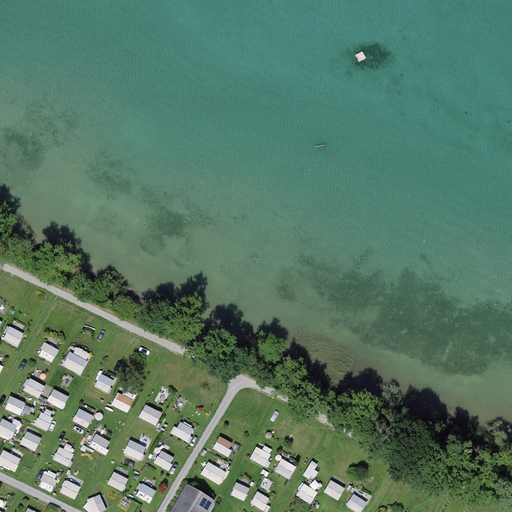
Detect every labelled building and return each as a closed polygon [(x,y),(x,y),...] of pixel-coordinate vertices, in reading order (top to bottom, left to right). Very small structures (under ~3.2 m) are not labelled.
[(4,337),(19,345),(26,333),(11,325),(4,337)] [(54,361),(60,348),(46,341),(40,354),(54,361)] [(70,350),(63,362),(80,371),(86,359),(70,350)] [(109,390),(113,380),(101,375),(97,386),(109,390)] [(30,377),(24,389),(40,397),(47,385),(30,377)] [(48,401),(64,408),(70,395),(54,388),(48,401)] [(129,412),(135,399),(119,391),(113,404),(129,412)] [(6,408),(22,414),(27,401),(11,395),(6,408)] [(145,404),(140,418),(158,424),(163,411),(145,404)] [(90,426),(95,413),(79,407),(74,421),(90,426)] [(36,424),(49,429),(54,415),(41,410),(36,424)] [(4,416),(0,422),(0,432),(11,439),(19,425),(4,416)] [(190,440),(196,427),(181,420),(175,433),(190,440)] [(36,450),(43,437),(27,430),(21,443),(36,450)] [(90,445),(105,453),(112,441),(97,432),(90,445)] [(229,455),(235,442),(220,434),(214,448),(229,455)] [(126,439),(123,454),(139,457),(142,442),(126,439)] [(54,459),(70,465),(75,451),(59,445),(54,459)] [(256,446),(251,459),(268,465),(273,452),(256,446)] [(169,470),(177,457),(163,448),(155,461),(169,470)] [(3,449),(0,457),(0,463),(17,470),(22,456),(3,449)] [(275,471),(291,478),(298,464),(282,457),(275,471)] [(304,473),(312,478),(321,465),(314,459),(304,473)] [(209,460),(202,473),(221,484),(228,470),(209,460)] [(109,484),(125,490),(130,476),(114,470),(109,484)] [(45,473),(40,484),(54,491),(59,480),(45,473)] [(61,491),(76,498),(82,485),(67,478),(61,491)] [(325,491),(339,499),(347,487),(332,478),(325,491)] [(231,494),(245,500),(251,487),(238,481),(231,494)] [(143,482),(137,495),(151,502),(158,489),(143,482)] [(305,482),(297,494),(311,503),(319,491),(305,482)] [(209,511),(215,503),(187,486),(170,511),(209,511)] [(258,490),(252,503),(266,510),(273,497),(258,490)] [(93,511),(96,511),(112,505),(107,492),(88,499),(93,511)] [(350,505),(362,511),(365,511),(371,501),(357,493),(350,505)]
